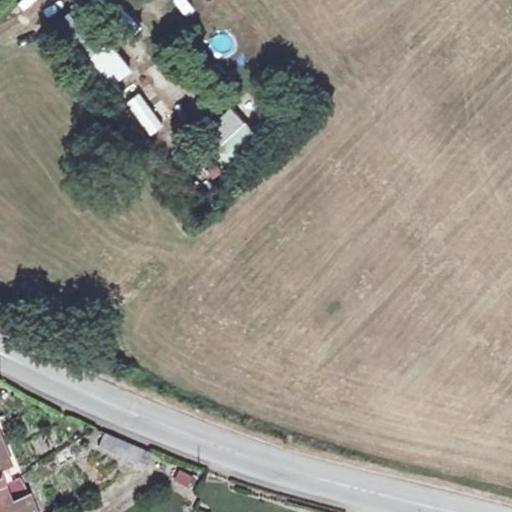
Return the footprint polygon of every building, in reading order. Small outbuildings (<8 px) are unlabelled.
[(127,101),(149,135),(163,126),(141,92),(127,101)] [(239,109),(207,122),(221,156),(253,143),(239,109)] [(103,433),(98,446),(145,467),(151,454),(103,433)] [(0,489),(1,489),(0,486),(0,470),(8,468),(0,446),(0,489)] [(1,489),(0,489),(0,511),(32,511),(28,500),(8,507),(1,489)]
